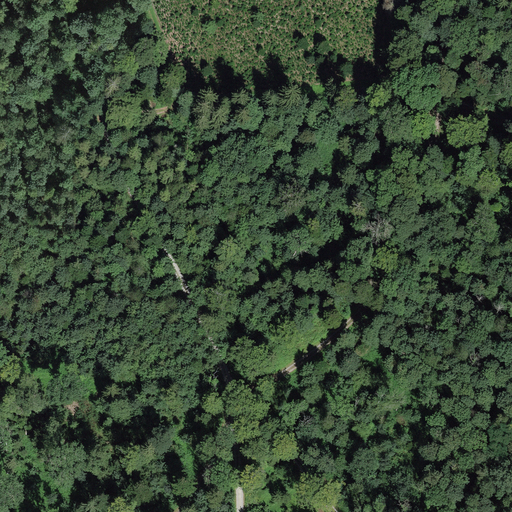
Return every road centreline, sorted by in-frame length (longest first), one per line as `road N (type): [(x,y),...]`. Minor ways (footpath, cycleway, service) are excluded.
road 1 (track): [(238,511),(240,394),(128,191),(104,133),(71,0)]
road 2 (track): [(438,0),(444,112),(404,246),(356,316),(268,387),(240,394)]
road 3 (track): [(333,511),(240,394)]
road 4 (track): [(240,394),(209,468),(179,511)]
